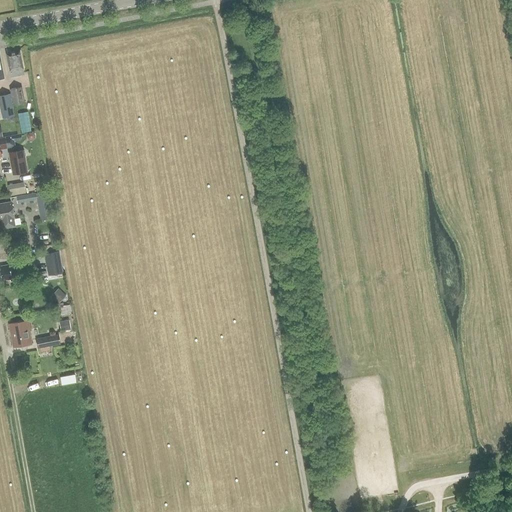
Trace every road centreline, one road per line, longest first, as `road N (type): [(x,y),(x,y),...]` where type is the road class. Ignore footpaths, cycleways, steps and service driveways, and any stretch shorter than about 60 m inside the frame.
road 1 (track): [(213,0),(308,511)]
road 2 (track): [(2,351),(32,511)]
road 3 (tertiary): [(0,27),(147,0)]
